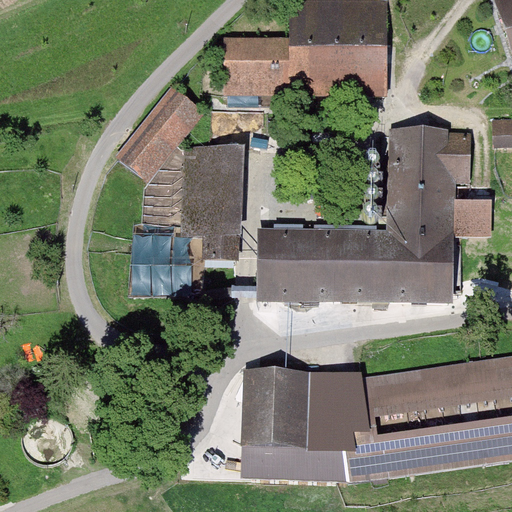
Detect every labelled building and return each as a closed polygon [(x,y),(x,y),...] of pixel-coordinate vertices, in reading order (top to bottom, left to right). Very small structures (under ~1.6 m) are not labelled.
[(511,0),(491,7),(511,78),(511,0)] [(387,9),(289,7),(287,97),(385,100),(387,9)] [(273,49),(223,49),(223,111),(273,111),(273,49)] [(205,120),(172,95),(115,167),(148,193),(205,120)] [(511,147),(511,118),(497,119),(497,148),(511,147)] [(254,240),(256,315),(454,312),(451,141),(389,142),(391,238),(254,240)] [(232,272),(235,156),(184,154),(181,271),(232,272)] [(511,364),(360,385),(372,480),(511,461),(511,364)] [(323,383),(242,378),(237,453),(318,458),(323,383)]
